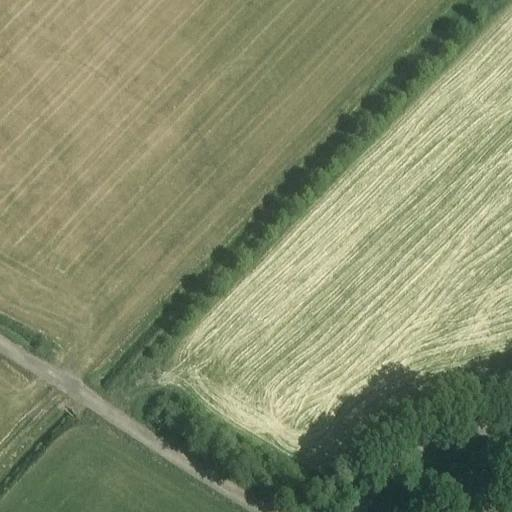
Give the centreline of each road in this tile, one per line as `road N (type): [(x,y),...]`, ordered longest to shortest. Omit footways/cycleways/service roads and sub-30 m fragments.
road 1 (track): [(99,409),(488,0)]
road 2 (track): [(99,409),(261,511)]
road 3 (track): [(360,511),(379,484),(418,454),(511,423)]
